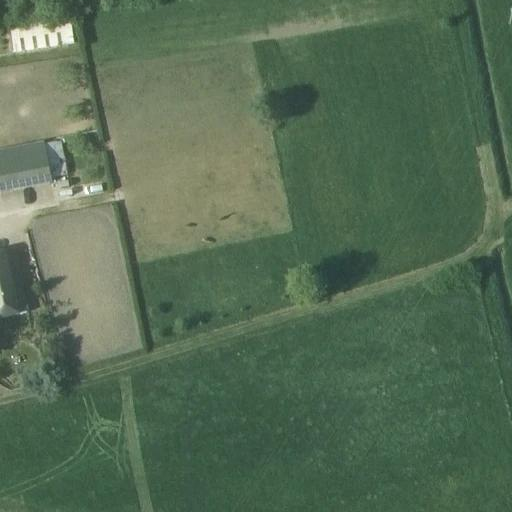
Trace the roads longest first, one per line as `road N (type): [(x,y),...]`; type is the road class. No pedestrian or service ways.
road 1 (track): [(0,402),(478,256),(495,229),(494,205),(453,0)]
road 2 (track): [(478,256),(511,396)]
